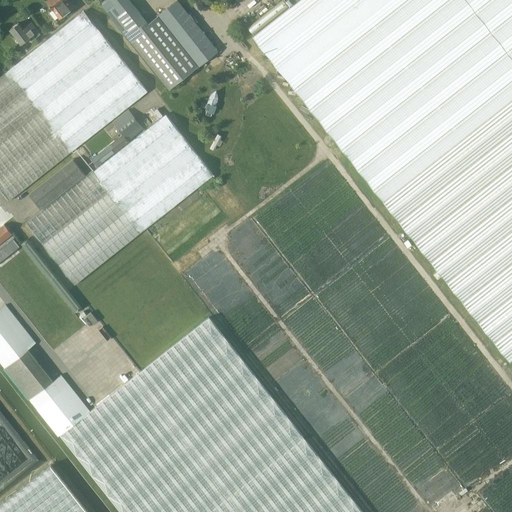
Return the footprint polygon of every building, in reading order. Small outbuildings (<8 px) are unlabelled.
[(73,6),(68,0),(48,0),(47,1),(60,19),(69,12),(68,10),(73,6)] [(104,0),(101,3),(127,36),(146,21),(129,0),(104,0)] [(218,51),(209,40),(177,0),(146,25),(145,24),(132,34),(174,86),(218,51)] [(511,0),(285,0),(290,6),(253,36),(383,200),(510,361),(511,359),(511,0)] [(83,11),(45,40),(18,62),(82,142),(147,91),(132,72),(98,29),(83,11)] [(30,37),(32,40),(41,34),(38,31),(39,31),(32,22),(24,29),(19,23),(11,29),(22,44),(30,37)] [(0,189),(8,200),(73,149),(9,69),(0,76),(0,189)] [(207,107),(206,110),(207,110),(206,115),(211,116),(212,113),(214,114),(217,106),(216,106),(217,102),(219,98),(218,95),(217,93),(216,90),(213,92),(211,94),(210,96),(209,99),(208,103),(207,104),(206,107),(207,107)] [(97,166),(116,151),(144,129),(128,109),(113,121),(123,134),(92,159),(97,166)] [(159,118),(152,109),(146,114),(153,123),(159,118)] [(213,176),(166,115),(101,167),(94,172),(92,170),(85,175),(73,159),(29,194),(41,210),(25,223),(74,285),(213,176)] [(1,227),(0,228),(0,243),(12,234),(4,225),(1,227)] [(13,240),(0,249),(0,261),(19,247),(13,240)] [(6,304),(0,309),(0,361),(4,367),(30,400),(58,435),(59,434),(121,511),(364,511),(208,316),(89,410),(61,375),(54,381),(28,348),(36,342),(6,304)] [(0,505),(0,511),(87,511),(51,466),(0,505)]
